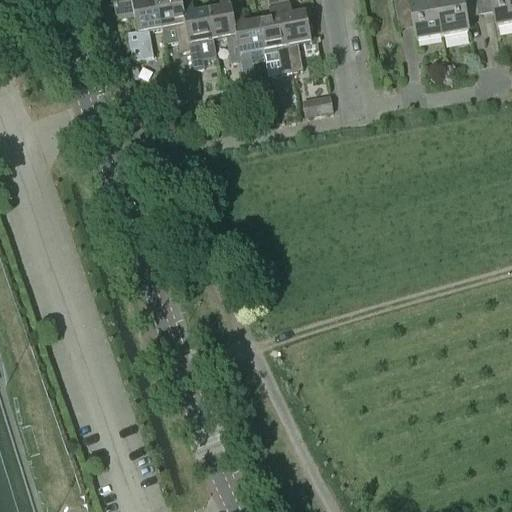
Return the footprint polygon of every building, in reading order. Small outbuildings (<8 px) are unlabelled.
[(141,0),(110,0),(115,23),(134,19),(137,36),(127,38),(132,65),(152,61),(148,36),(161,33),(155,4),(142,6),(141,0)] [(168,0),(169,1),(155,4),(161,33),(164,49),(177,46),(179,56),(189,54),(181,6),(180,0),(168,0)] [(217,0),(220,11),(206,14),(212,44),(225,41),(230,67),(240,65),(232,18),(231,14),(228,0),(217,0)] [(237,0),(228,0),(231,14),(240,13),(237,0)] [(407,0),(391,0),(396,23),(410,21),(415,45),(441,41),(434,3),(418,5),(417,1),(408,3),(407,0)] [(433,0),(434,3),(441,41),(467,36),(460,0),(433,0)] [(511,0),(474,0),(476,9),(490,6),(494,31),(511,27),(511,0)] [(181,6),(189,54),(192,74),(203,72),(202,64),(215,61),(211,44),(212,44),(206,14),(193,16),(191,5),(181,6)] [(289,7),(279,9),(291,76),(302,74),(297,48),(310,46),(305,16),(291,19),(289,7)] [(271,23),(257,25),(263,55),(276,52),(281,78),(291,76),(279,9),(268,11),(271,23)] [(232,18),(240,65),(243,85),(254,83),(252,68),(264,66),(263,55),(257,25),(244,28),(242,16),(232,18)] [(329,101),(302,106),(305,122),(332,117),(329,101)]
